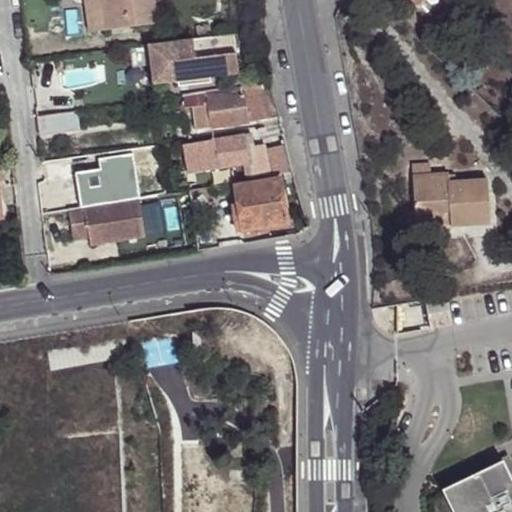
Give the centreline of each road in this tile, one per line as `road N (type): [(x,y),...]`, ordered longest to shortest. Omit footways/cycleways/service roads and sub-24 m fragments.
road 1 (unknown): [(306,0),(381,34),(461,120),(511,219)]
road 2 (unclassified): [(40,302),(0,0)]
road 3 (residential): [(333,268),(334,209),(300,0)]
road 4 (residential): [(214,273),(40,302)]
road 5 (residential): [(214,273),(268,291),(331,340)]
road 6 (residential): [(348,511),(343,435),(326,389)]
road 7 (residential): [(326,389),(313,434),(315,511)]
road 8 (residential): [(333,268),(286,262),(214,273)]
